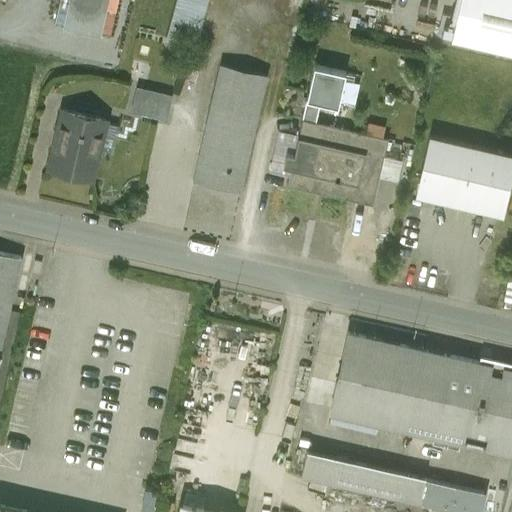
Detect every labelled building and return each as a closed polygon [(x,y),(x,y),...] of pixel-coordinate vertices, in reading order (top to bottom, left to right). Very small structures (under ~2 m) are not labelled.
[(205,0),(177,0),(167,37),(194,44),(205,0)] [(511,0),(459,0),(451,36),(511,50),(511,0)] [(220,62),(193,179),(240,190),(267,73),(220,62)] [(344,76),(313,69),(306,100),(320,103),(337,107),(344,76)] [(172,96),(136,87),(130,112),(166,120),(172,96)] [(320,103),(306,100),(302,117),(316,120),(320,103)] [(106,118),(62,107),(62,108),(62,109),(49,165),(49,164),(49,166),(93,176),(94,171),(93,171),(98,150),(99,150),(106,118)] [(316,120),(302,117),(298,134),(362,149),(366,131),(316,120)] [(388,136),(366,131),(362,149),(384,154),(388,136)] [(511,173),(511,154),(422,133),(408,194),(502,215),(511,173)] [(362,149),(298,134),(287,183),(373,203),(384,154),(362,149)] [(0,346),(21,255),(0,249),(0,346)] [(42,260),(34,258),(32,269),(39,271),(42,260)] [(511,367),(348,330),(330,409),(511,449),(511,367)] [(425,477),(306,450),(300,475),(419,501),(425,477)] [(480,511),(485,491),(426,477),(420,502),(460,511),(480,511)] [(232,511),(182,501),(179,511),(232,511)] [(39,511),(0,503),(0,511),(39,511)]
